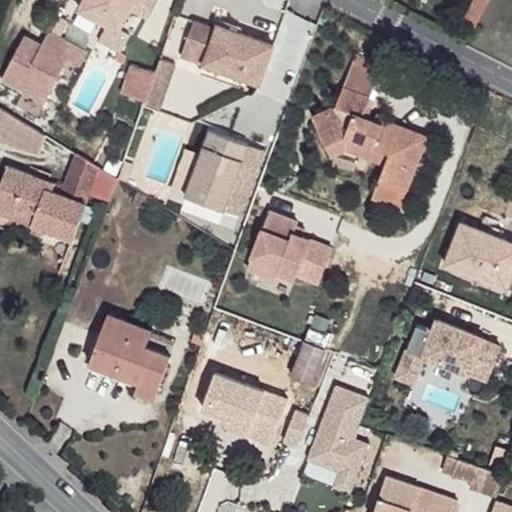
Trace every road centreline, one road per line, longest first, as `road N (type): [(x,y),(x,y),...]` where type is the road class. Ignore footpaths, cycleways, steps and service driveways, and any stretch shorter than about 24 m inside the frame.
road 1 (residential): [(351,0),(511,80)]
road 2 (unknown): [(301,0),(256,118)]
